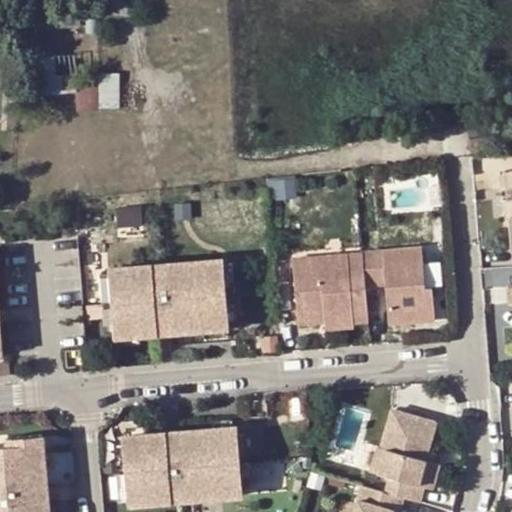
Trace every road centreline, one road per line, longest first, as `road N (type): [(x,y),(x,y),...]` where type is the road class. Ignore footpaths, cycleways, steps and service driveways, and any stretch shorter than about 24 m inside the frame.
road 1 (residential): [(471,363),(78,393)]
road 2 (residential): [(460,155),(471,363)]
road 3 (residential): [(471,363),(484,488),(477,511)]
